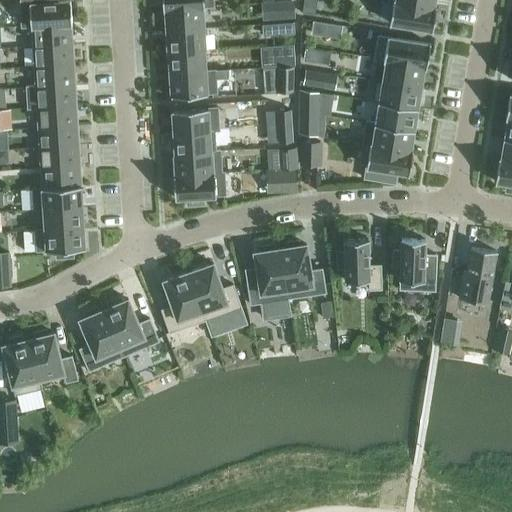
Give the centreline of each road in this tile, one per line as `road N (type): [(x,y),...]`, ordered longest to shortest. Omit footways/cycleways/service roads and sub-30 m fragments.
road 1 (residential): [(135,253),(275,211),(455,204)]
road 2 (residential): [(135,253),(121,0)]
road 3 (residential): [(490,0),(455,204)]
road 4 (residential): [(0,309),(135,253)]
